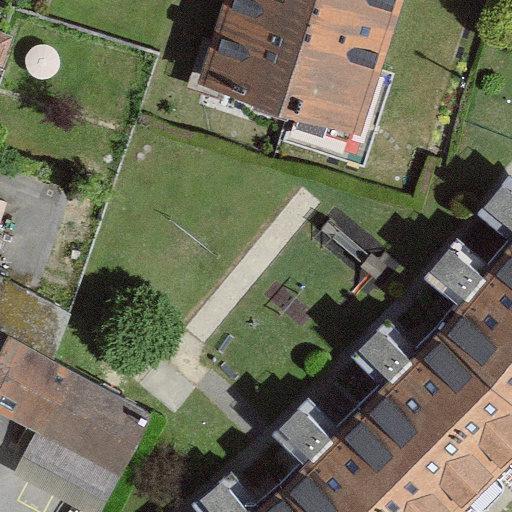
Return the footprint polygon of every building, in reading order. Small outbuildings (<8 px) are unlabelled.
[(221,0),(211,36),(197,84),(355,135),(377,69),(399,0),(221,0)] [(12,39),(0,34),(0,67),(1,68),(12,39)] [(511,251),(439,338),(281,496),(260,511),(464,511),(511,464),(511,251)] [(0,333),(10,339),(52,361),(71,313),(0,275),(0,333)] [(0,414),(119,478),(153,416),(52,361),(10,339),(0,358),(0,414)]
